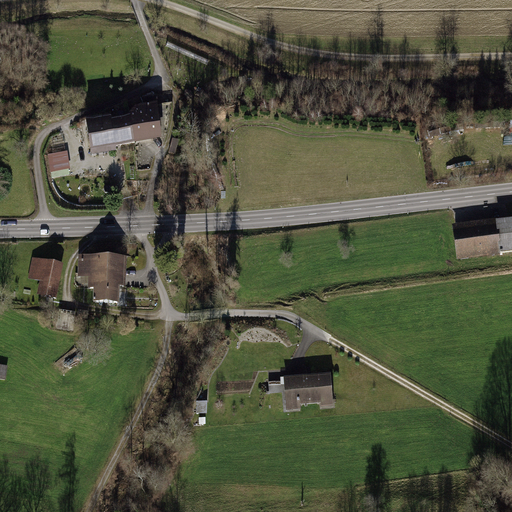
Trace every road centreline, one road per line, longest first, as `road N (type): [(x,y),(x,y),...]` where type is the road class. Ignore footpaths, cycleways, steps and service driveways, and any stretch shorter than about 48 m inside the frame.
road 1 (tertiary): [(511,191),(263,218),(0,229)]
road 2 (track): [(511,444),(293,318),(168,314)]
road 3 (track): [(511,54),(298,49),(152,0)]
road 4 (track): [(134,0),(161,74),(39,139),(46,228)]
road 5 (track): [(168,314),(162,360),(87,511)]
road 6 (track): [(168,314),(127,314),(68,298),(70,268),(97,227)]
